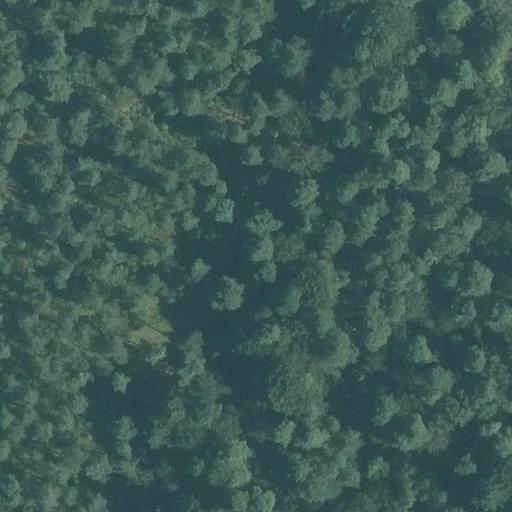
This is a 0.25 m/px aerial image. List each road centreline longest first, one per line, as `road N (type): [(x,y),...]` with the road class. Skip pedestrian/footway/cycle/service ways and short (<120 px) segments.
road 1 (track): [(110,511),(326,0)]
road 2 (track): [(0,290),(180,346)]
